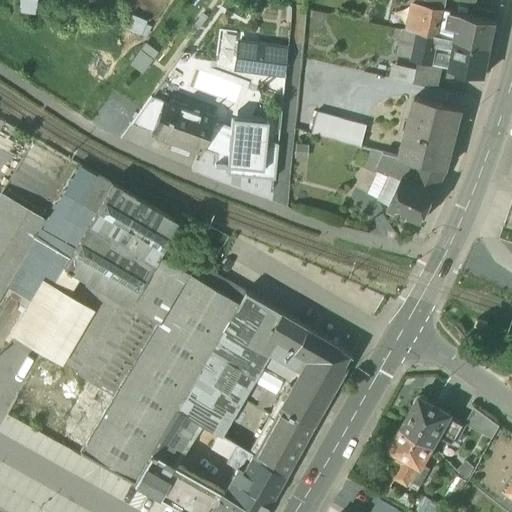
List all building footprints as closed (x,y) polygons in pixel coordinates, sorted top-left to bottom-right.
[(444,0),(426,0),(426,4),(443,8),(444,0)] [(411,2),(406,29),(420,32),(426,4),(411,2)] [(443,8),(426,4),(420,32),(437,36),(443,8)] [(496,19),(452,10),(448,25),(459,28),(456,40),(490,47),(496,19)] [(437,36),(420,32),(413,61),(418,62),(431,65),(437,36)] [(490,47),(456,40),(450,69),(457,70),(455,77),(468,80),(470,73),(484,76),(490,47)] [(287,49),(238,42),(235,69),(284,76),(287,49)] [(146,43),(132,65),(144,73),(158,52),(146,43)] [(431,65),(418,62),(416,69),(413,83),(437,89),(442,67),(431,65)] [(416,69),(392,63),(389,78),(413,83),(416,69)] [(169,102),(151,95),(134,119),(160,128),(164,115),(170,117),(174,106),(169,104),(169,102)] [(462,109),(415,97),(400,157),(411,160),(447,169),(462,109)] [(211,117),(169,101),(169,102),(169,104),(174,106),(170,117),(164,115),(160,128),(157,136),(199,151),(200,147),(210,119),(211,119),(211,117)] [(367,126),(329,115),(323,137),(362,147),(367,126)] [(229,126),(225,156),(224,165),(249,167),(263,168),(266,140),(267,121),(230,118),(229,126)] [(225,156),(229,126),(211,119),(210,119),(200,147),(199,149),(214,154),(213,164),(224,165),(225,156)] [(249,167),(248,176),(273,178),(277,144),(266,140),(263,168),(249,167)] [(400,157),(385,153),(378,167),(402,178),(411,160),(400,157)] [(6,160),(0,169),(0,182),(31,202),(43,183),(6,160)] [(444,175),(411,160),(402,178),(388,209),(405,217),(408,212),(423,219),(444,175)] [(80,200),(95,209),(111,183),(95,174),(80,200)] [(95,209),(53,281),(70,291),(79,276),(120,300),(129,305),(130,303),(159,253),(177,221),(111,183),(95,209)] [(0,195),(0,294),(43,220),(0,195)] [(200,279),(159,253),(130,303),(158,319),(113,395),(115,397),(81,452),(132,482),(150,452),(176,408),(238,303),(238,302),(200,279)] [(244,291),(207,270),(200,279),(238,302),(244,291)] [(91,309),(50,286),(20,338),(60,362),(91,309)] [(290,319),(244,291),(238,302),(238,303),(176,408),(198,421),(220,434),(242,399),(252,383),(257,373),(269,353),(290,319)] [(77,373),(113,395),(158,319),(130,303),(129,305),(120,300),(77,373)] [(351,355),(290,319),(269,353),(301,372),(289,393),(321,410),(351,355)] [(289,393),(271,419),(274,420),(266,433),(298,451),(321,410),(289,393)] [(414,401),(415,404),(402,428),(432,445),(440,432),(450,415),(451,413),(428,401),(426,398),(424,396),(421,395),(418,396),(416,397),(414,399),(414,401)] [(499,425),(474,407),(468,418),(465,423),(492,438),(499,425)] [(198,421),(176,408),(150,452),(171,464),(198,421)] [(465,424),(450,415),(440,432),(455,441),(465,424)] [(432,445),(402,428),(390,447),(407,457),(419,464),(421,465),(432,445)] [(298,451),(266,433),(252,456),(285,475),(298,451)] [(252,456),(237,447),(227,464),(236,469),(242,473),(252,456)] [(171,464),(150,452),(132,482),(187,511),(255,511),(227,496),(171,464)] [(252,456),(242,473),(236,469),(229,481),(234,484),(227,496),(255,511),(263,511),(285,475),(252,456)] [(419,464),(407,457),(395,478),(407,485),(419,464)] [(451,476),(444,490),(450,493),(458,480),(451,476)] [(375,509),(382,511),(395,511),(398,506),(380,498),(375,509)]
